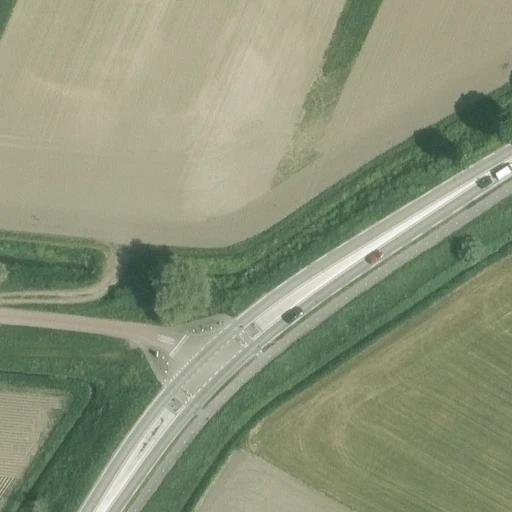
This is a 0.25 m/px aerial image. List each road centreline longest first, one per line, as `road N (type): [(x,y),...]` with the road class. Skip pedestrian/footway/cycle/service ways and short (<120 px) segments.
road 1 (secondary): [(511,158),(339,254),(200,359)]
road 2 (secondary): [(221,376),(511,161)]
road 3 (secondary): [(200,359),(124,451),(87,511)]
road 4 (secondary): [(113,511),(221,376)]
road 5 (unclassified): [(0,317),(158,337)]
